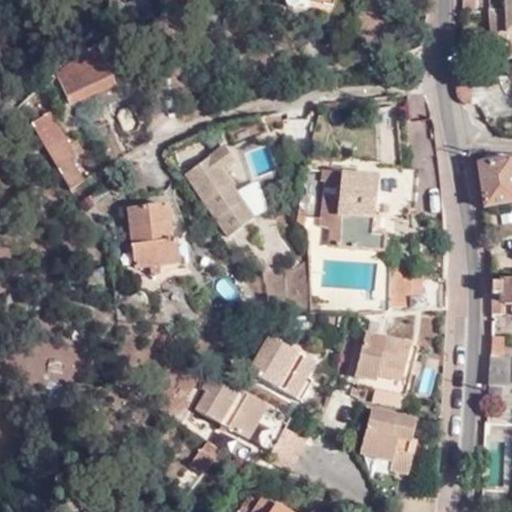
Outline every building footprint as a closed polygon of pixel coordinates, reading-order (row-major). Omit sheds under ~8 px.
[(315,0),(284,0),(284,1),(286,7),(292,9),(296,5),(296,0),(307,0),(315,2),(315,0)] [(511,0),(505,0),(505,9),(489,8),(490,42),(511,41),(511,0)] [(511,41),(490,42),(490,55),(506,54),(506,61),(511,61),(511,41)] [(71,70),(62,73),(57,78),(75,112),(84,108),(116,93),(105,68),(116,64),(110,49),(101,57),(91,61),(71,70)] [(116,93),(84,108),(91,121),(122,107),(116,93)] [(48,118),(30,129),(71,196),(77,192),(64,169),(73,164),(48,118)] [(220,169),(223,166),(233,158),(222,144),(184,173),(229,234),(253,216),(227,180),(220,169)] [(481,159),(487,201),(511,196),(511,156),(503,156),(481,159)] [(147,196),(139,164),(125,174),(131,199),(147,196)] [(231,177),(223,166),(220,169),(227,180),(231,177)] [(320,222),(328,225),(339,229),(338,237),(343,237),(373,236),(379,236),(385,237),(385,231),(373,230),(379,172),(321,167),(320,176),(325,176),(320,222)] [(267,207),(256,179),(241,185),(252,213),(267,207)] [(169,236),(165,202),(127,206),(134,264),(176,259),(173,236),(169,236)] [(327,238),(332,237),(338,237),(339,229),(328,225),(327,238)] [(338,245),(383,249),(385,237),(379,236),(373,236),(343,237),(338,237),(338,245)] [(418,277),(403,280),(407,296),(421,293),(418,277)] [(507,299),(511,298),(511,280),(493,281),(493,284),(494,310),(507,311),(507,299)] [(446,311),(448,281),(422,281),(421,299),(410,299),(409,311),(446,311)] [(364,331),(362,336),(360,343),(350,379),(404,393),(405,386),(410,387),(417,361),(412,360),(416,344),(364,331)] [(494,340),(493,354),(491,382),(502,383),(504,354),(506,334),(494,333),(494,340)] [(307,372),(311,375),(319,361),(268,334),(250,368),(260,374),(295,393),(307,372)] [(504,354),(502,383),(509,384),(511,355),(504,354)] [(260,374),(250,368),(247,372),(256,379),(260,374)] [(316,377),(311,375),(307,372),(295,393),(304,398),(316,377)] [(290,470),(304,441),(306,436),(285,427),(289,417),(212,373),(203,388),(209,391),(198,409),(273,452),(269,461),(290,470)] [(407,449),(410,437),(415,417),(370,406),(359,449),(391,458),(391,466),(409,470),(414,451),(407,449)] [(417,438),(410,437),(407,449),(414,451),(417,438)] [(206,440),(204,442),(207,444),(208,443),(218,452),(219,450),(206,440)] [(204,442),(189,463),(202,473),(218,452),(208,443),(207,444),(204,442)] [(285,511),(261,496),(258,500),(247,493),(235,511),(234,511),(285,511)]
